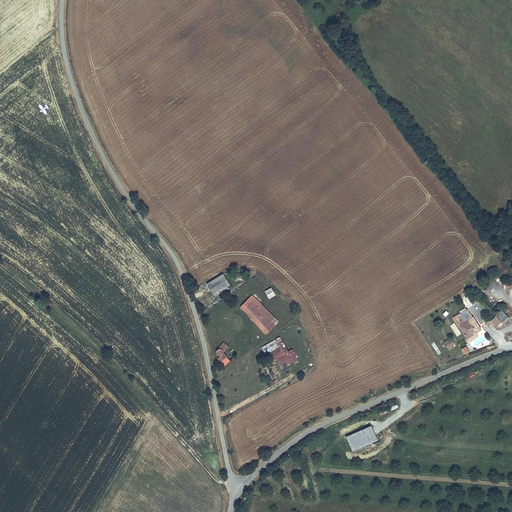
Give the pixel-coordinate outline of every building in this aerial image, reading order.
[(223,273),(207,283),(214,295),(231,285),(223,273)] [(240,306),(259,327),(273,315),(264,306),(259,301),(252,295),(240,306)] [(484,329),(471,309),(458,318),(471,338),(484,329)] [(508,325),(511,320),(511,318),(505,311),(494,321),(500,328),(506,323),(508,325)] [(273,315),(259,327),(266,334),(279,321),(273,315)] [(277,358),(289,351),(280,336),(262,347),(270,362),(277,358)] [(448,342),(451,347),(456,344),(458,342),(454,337),(448,342)] [(227,357),(228,356),(225,352),(225,351),(229,346),(224,342),(219,347),(219,348),(217,350),(216,353),(218,355),(219,356),(221,356),(217,359),(224,366),(231,361),(227,357)] [(289,351),(277,358),(284,370),(299,360),(293,348),(289,351)] [(345,436),(352,451),(378,440),(371,425),(345,436)]
